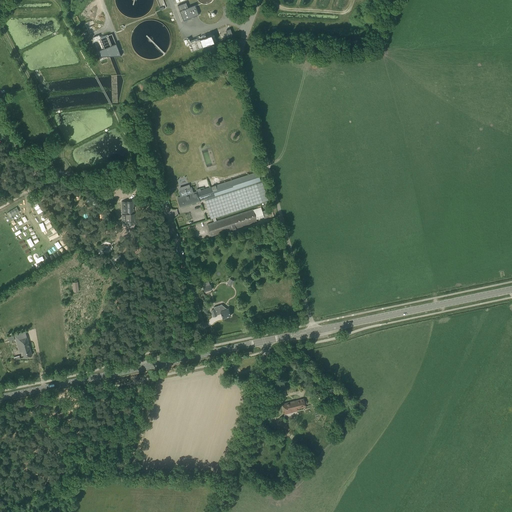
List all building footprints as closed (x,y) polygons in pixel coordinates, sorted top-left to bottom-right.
[(156,0),(160,10),(166,8),(163,0),(156,0)] [(177,6),(183,21),(198,14),(195,5),(188,8),(186,2),(177,6)] [(85,23),(88,33),(98,30),(96,25),(94,26),(92,21),(85,23)] [(94,41),(100,56),(112,51),(114,56),(121,56),(112,34),(103,37),(102,34),(93,38),(94,41)] [(190,47),(191,51),(202,47),(203,45),(203,46),(215,41),(214,40),(216,39),(214,35),(212,36),(211,34),(197,40),(197,38),(190,41),(189,38),(183,41),(186,48),(190,47)] [(205,199),(261,181),(258,172),(193,193),(191,188),(186,189),(184,189),(184,190),(179,191),(181,197),(179,197),(177,197),(177,198),(180,207),(205,199)] [(261,181),(205,199),(211,219),(268,200),(262,180),(261,181)] [(134,222),(133,201),(121,201),(122,214),(122,223),(134,222)] [(256,219),(264,216),(261,207),(253,210),(207,224),(211,236),(257,221),(256,219)] [(231,316),(228,309),(227,309),(222,304),(213,307),(214,309),(211,311),(213,317),(217,315),(221,314),(223,318),(231,316)] [(32,355),(26,335),(15,338),(19,352),(22,351),(24,357),(32,355)] [(321,388),(316,390),(318,394),(321,401),(326,398),(321,388)] [(305,404),(303,399),(283,404),(285,414),(290,412),(293,412),(292,410),(305,406),(305,404)] [(287,425),(281,421),(277,429),(281,431),(280,433),(286,436),(290,428),(286,426),(287,425)]
